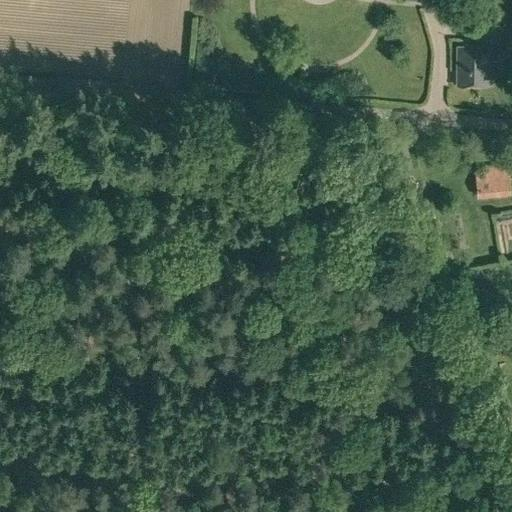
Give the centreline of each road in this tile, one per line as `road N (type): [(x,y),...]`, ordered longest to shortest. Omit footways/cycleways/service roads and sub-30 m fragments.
road 1 (track): [(153,511),(127,88)]
road 2 (track): [(328,110),(0,75)]
road 3 (unclassified): [(511,124),(328,110)]
